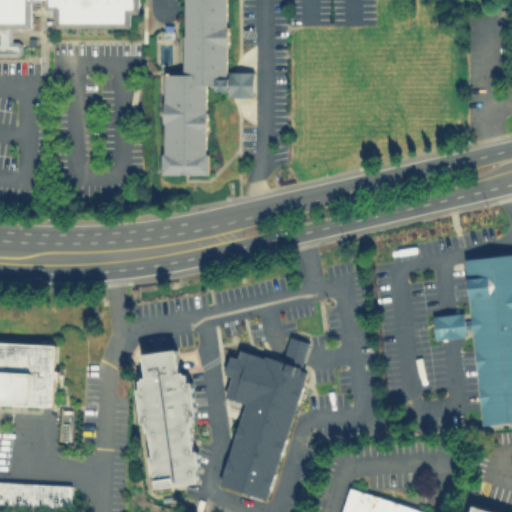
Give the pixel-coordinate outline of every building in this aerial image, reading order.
[(0,0),(146,0),(146,7),(138,7),(138,23),(61,23),(61,5),(53,5),(53,0),(31,0),(31,21),(13,21),(13,37),(19,37),(23,41),(26,44),(24,47),(23,52),(16,53),(0,53),(0,0)] [(231,0),(232,86),(210,88),(212,177),(168,177),(168,76),(189,75),(189,0),(231,0)] [(175,39),(162,40),(161,32),(175,32),(175,39)] [(511,424),(487,427),(469,260),(511,255),(511,424)] [(466,337),(453,339),(436,341),(433,318),(451,316),(463,315),(466,337)] [(306,370),(284,364),(294,338),(315,345),(306,370)] [(0,343),(57,346),(54,410),(0,407),(0,343)] [(180,344),(183,367),(189,366),(191,378),(197,377),(202,410),(196,410),(198,420),(196,420),(206,484),(160,491),(157,473),(158,473),(151,418),(147,418),(141,386),(146,386),(145,372),(151,372),(149,349),(180,344)] [(284,364),(306,370),(312,377),(271,503),(225,487),(251,405),(230,400),(236,379),(228,377),(235,357),(243,360),(246,352),(284,365),(284,364)] [(0,482),(70,486),(69,506),(0,502),(0,482)] [(420,511),(346,511),(354,490),(420,511)]
